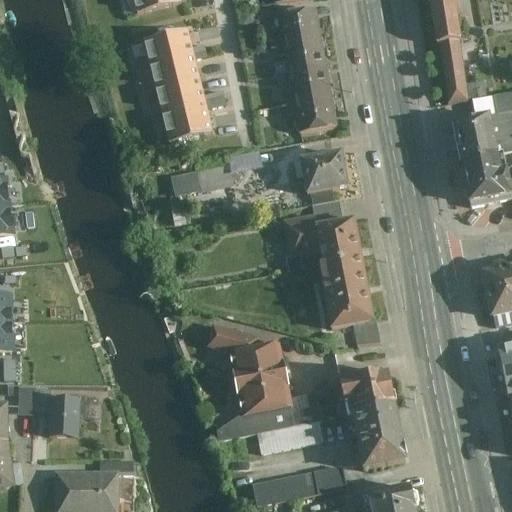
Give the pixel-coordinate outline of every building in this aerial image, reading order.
[(133,0),(137,16),(181,5),(179,0),(133,0)] [(430,0),(447,106),(470,102),(461,39),(462,38),(456,0),(430,0)] [(317,9),(277,15),(281,36),(275,37),(276,47),(322,39),(317,9)] [(144,43),(151,69),(195,58),(188,33),(144,43)] [(322,39),(276,47),(278,57),(285,56),(288,75),(328,68),(322,39)] [(151,69),(157,95),(201,84),(195,58),(151,69)] [(285,95),(287,106),(333,97),(328,68),(288,75),(292,94),(285,95)] [(157,95),(164,121),(207,110),(201,84),(157,95)] [(511,153),(511,96),(494,100),(498,118),(476,123),(459,126),(464,151),(471,188),(508,181),(503,155),(511,153)] [(333,97),(287,106),(289,116),(296,115),(300,135),(301,134),(339,128),(333,97)] [(472,104),(476,123),(498,118),(494,100),(472,104)] [(164,121),(170,147),(214,136),(207,110),(164,121)] [(350,194),(344,157),(304,163),(310,201),(350,194)] [(230,168),(197,176),(201,195),(202,198),(235,191),(230,168)] [(197,176),(171,182),(176,201),(201,195),(197,176)] [(0,180),(0,209),(11,208),(7,179),(0,180)] [(511,199),(508,181),(471,188),(476,212),(511,205),(511,199)] [(320,270),(365,263),(356,219),(343,221),(340,204),(312,208),(315,217),(284,223),(294,274),(304,271),(302,259),(317,257),(320,270)] [(0,209),(0,239),(15,237),(11,208),(0,209)] [(365,263),(320,270),(331,332),(353,328),(377,324),(365,263)] [(511,265),(483,271),(493,318),(511,314),(511,265)] [(0,297),(0,327),(13,327),(12,297),(0,297)] [(377,324),(353,328),(357,348),(382,344),(377,324)] [(511,325),(496,328),(500,351),(511,348),(511,325)] [(0,327),(0,356),(14,356),(13,327),(0,327)] [(245,418),(293,408),(280,345),(262,348),(261,339),(213,328),(209,348),(232,354),(245,418)] [(511,348),(500,351),(505,376),(511,374),(511,348)] [(346,378),(353,416),(398,408),(391,370),(346,378)] [(36,389),(20,388),(20,416),(35,416),(36,389)] [(81,439),(84,403),(54,401),(52,437),(81,439)] [(0,491),(18,488),(12,402),(0,402),(0,491)] [(398,408),(353,416),(364,473),(408,464),(398,408)] [(324,426),(276,436),(279,453),(327,444),(324,426)] [(341,469),(253,487),(257,510),(345,492),(341,469)] [(59,511),(121,511),(121,473),(59,474),(59,511)] [(418,511),(414,490),(365,500),(367,509),(364,510),(364,511),(418,511)]
